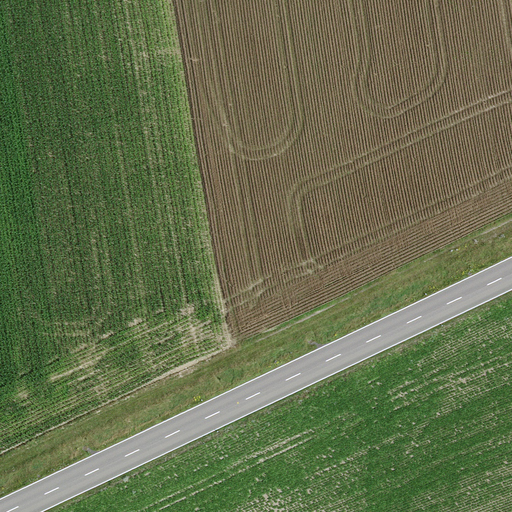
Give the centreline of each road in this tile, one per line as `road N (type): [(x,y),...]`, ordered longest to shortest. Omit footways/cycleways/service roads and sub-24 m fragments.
road 1 (track): [(0,469),(511,224)]
road 2 (tertiary): [(511,273),(7,511)]
